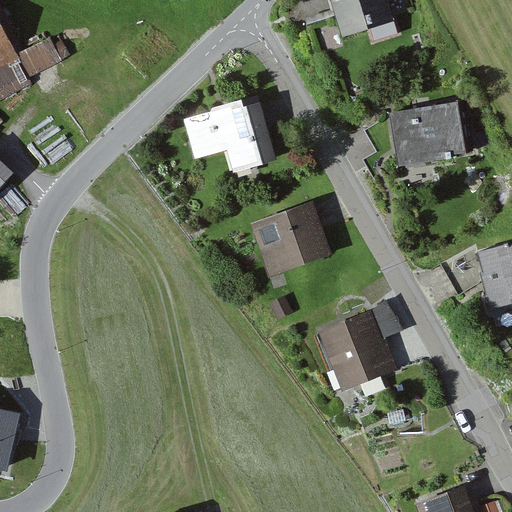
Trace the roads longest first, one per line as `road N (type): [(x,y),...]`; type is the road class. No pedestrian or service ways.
road 1 (residential): [(19,511),(41,500),(61,458),(34,288),(47,214),(226,34),(247,24)]
road 2 (residential): [(511,482),(310,116),(247,24)]
road 3 (track): [(211,504),(159,278),(139,245),(66,189)]
